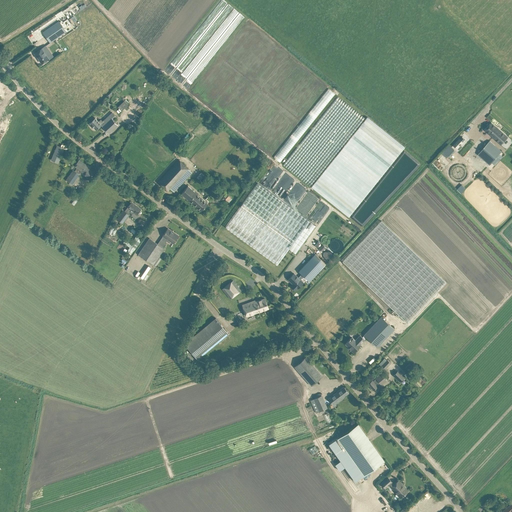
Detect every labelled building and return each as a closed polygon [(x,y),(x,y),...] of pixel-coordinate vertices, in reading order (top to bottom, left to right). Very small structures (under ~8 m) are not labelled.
[(65,31),(58,20),(42,31),(50,42),(65,31)] [(42,48),(35,53),(41,63),(48,58),(42,48)] [(300,138),(337,91),(332,87),(295,133),(300,138)] [(126,106),(123,102),(118,106),(120,108),(117,110),(119,112),(121,110),(122,111),(126,106)] [(95,117),(90,123),(96,129),(101,124),(109,133),(118,124),(113,119),(115,116),(112,112),(103,120),(102,119),(101,120),(100,119),(98,120),(95,117)] [(405,147),(367,117),(311,187),(349,217),(405,147)] [(502,145),(508,138),(491,123),(485,130),(502,145)] [(454,145),(459,150),(461,147),(460,146),(464,142),(463,141),(465,139),(462,137),(460,138),(454,145)] [(490,141),(478,154),(490,165),(502,151),(490,141)] [(63,148),(58,146),(52,160),(55,161),(55,160),(58,161),(63,148)] [(73,170),(66,179),(72,184),(81,171),(85,173),(84,175),(88,177),(91,173),(92,173),(91,172),(92,171),(88,169),(90,167),(79,159),(74,166),(77,168),(74,171),(73,170)] [(179,159),(158,182),(165,188),(167,186),(174,192),(192,172),(179,159)] [(275,161),(264,180),(270,183),(281,164),(275,161)] [(316,225),(257,183),(225,227),(277,265),(289,248),(296,253),(316,225)] [(188,186),(181,193),(201,211),(208,203),(188,186)] [(125,211),(123,210),(117,219),(122,223),(130,212),(132,214),(132,215),(135,218),(136,217),(138,215),(138,214),(138,213),(139,212),(140,211),(139,211),(141,209),(132,201),(125,211)] [(381,221),(342,261),(407,323),(446,282),(381,221)] [(138,254),(153,264),(164,248),(163,247),(166,243),(164,241),(166,238),(173,243),(179,236),(173,232),(171,231),(168,228),(162,236),(163,236),(158,243),(149,238),(138,254)] [(144,236),(138,232),(127,249),(132,253),(144,236)] [(315,253),(299,271),(302,274),(298,277),(294,273),(288,279),(293,284),(291,286),(295,290),(297,288),(303,282),(300,280),(304,276),(309,281),(326,264),(315,253)] [(240,290),(233,281),(224,288),(222,290),(229,299),(232,297),(240,290)] [(255,302),(255,300),(242,305),(246,316),(268,308),(265,298),(255,302)] [(381,316),(364,335),(362,337),(360,335),(355,340),(352,337),(350,338),(349,339),(345,344),(351,349),(350,349),(353,352),(360,345),(360,344),(367,337),(377,347),(394,329),(381,316)] [(216,318),(185,343),(198,359),(229,333),(216,318)] [(322,375),(306,357),(294,366),(311,385),(322,375)] [(391,363),(387,359),(380,366),(384,370),(391,363)] [(397,371),(393,375),(400,381),(404,377),(397,371)] [(372,380),(368,383),(373,389),(377,386),(380,383),(381,384),(386,380),(381,374),(376,378),(373,381),(372,380)] [(321,377),(320,380),(331,386),(333,383),(321,377)] [(344,387),(328,398),(334,405),(343,398),(343,397),(348,393),(344,387)] [(314,398),(310,400),(316,413),(327,407),(320,392),(313,396),(314,398)] [(337,438),(329,444),(340,460),(335,464),(339,470),(345,466),(355,481),(364,475),(384,460),(371,442),(366,435),(358,423),(337,438)] [(392,482),(388,477),(381,483),(385,488),(389,485),(400,497),(401,497),(402,497),(404,495),(403,495),(408,491),(398,480),(393,485),(391,483),(392,482)] [(511,504),(511,503),(501,511),(510,511),(511,511),(511,504)]
